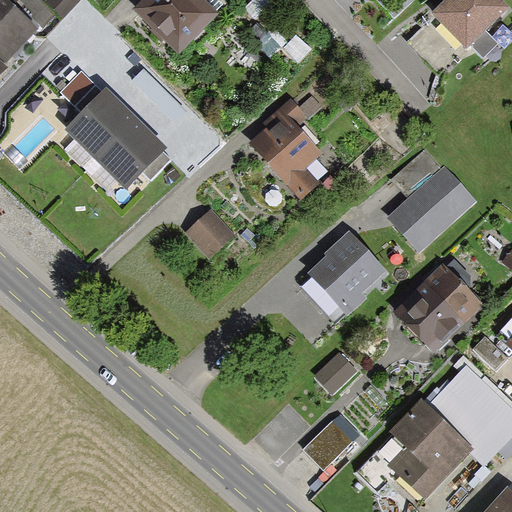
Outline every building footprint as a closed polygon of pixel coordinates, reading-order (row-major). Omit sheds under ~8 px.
[(15,0),(0,0),(0,62),(25,37),(5,17),(19,3),(15,0)] [(47,0),(46,2),(58,14),(71,0),(47,0)] [(218,12),(205,0),(142,0),(133,9),(178,53),(218,12)] [(445,0),(432,13),(466,49),(470,45),(483,58),(498,43),(485,30),(508,8),(500,0),(445,0)] [(180,123),(189,111),(141,76),(133,88),(180,123)] [(70,136),(93,161),(134,121),(100,86),(75,110),(86,120),(70,136)] [(277,137),(256,155),(301,206),(319,190),(307,176),(322,162),(302,139),(328,116),(316,103),(303,115),(296,108),(271,130),(277,137)] [(134,121),(93,161),(116,183),(131,168),(153,191),(179,166),(134,121)] [(436,182),(392,223),(414,248),(458,207),(436,182)] [(234,235),(211,210),(184,234),(207,259),(234,235)] [(375,265),(347,236),(309,272),(342,306),(361,288),(356,283),(375,265)] [(427,338),(444,354),(490,307),(449,267),(402,314),(409,321),(400,330),(418,347),(427,338)] [(511,311),(493,332),(511,349),(511,311)] [(506,365),(481,341),(465,358),(490,381),(506,365)] [(334,397),(360,373),(342,354),(316,379),(334,397)] [(428,402),(392,437),(418,463),(400,481),(420,500),(466,454),(482,470),(511,439),(511,420),(471,380),(438,412),(428,402)] [(320,472),(356,437),(335,415),(299,451),(320,472)] [(511,511),(511,494),(496,511),(511,511)]
